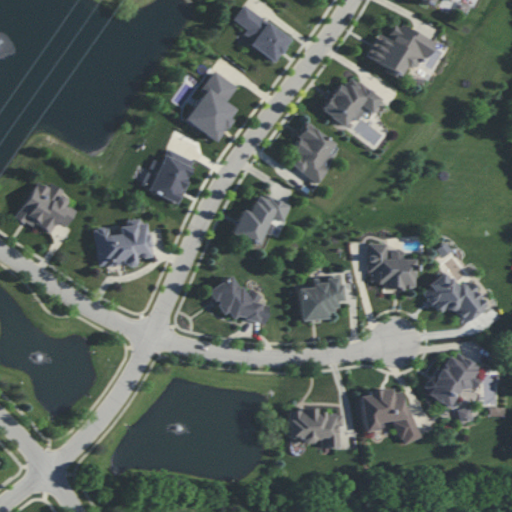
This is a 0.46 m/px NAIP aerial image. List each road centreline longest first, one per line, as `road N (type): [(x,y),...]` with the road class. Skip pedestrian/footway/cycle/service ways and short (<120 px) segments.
road 1 (residential): [(48,472),(87,440),(133,383),(222,182),(355,0)]
road 2 (residential): [(399,345),(270,360),(156,338)]
road 3 (residential): [(156,338),(0,247)]
road 4 (residential): [(0,416),(79,511)]
